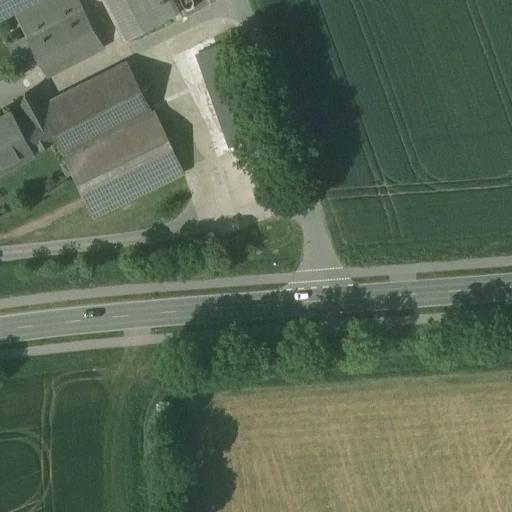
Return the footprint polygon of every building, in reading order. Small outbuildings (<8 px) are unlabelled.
[(0,0),(0,17),(12,11),(32,0),(0,0)] [(32,0),(12,11),(25,36),(39,64),(46,76),(103,47),(78,0),(32,0)] [(101,0),(123,42),(180,13),(172,0),(101,0)] [(21,73),(39,64),(25,36),(7,46),(21,73)] [(198,67),(234,203),(260,196),(224,60),(198,67)] [(126,62),(39,107),(56,141),(93,216),(182,172),(126,62)] [(39,107),(33,97),(24,94),(22,103),(28,116),(15,123),(29,148),(32,153),(56,141),(39,107)] [(9,112),(0,117),(0,163),(29,148),(15,123),(9,112)]
